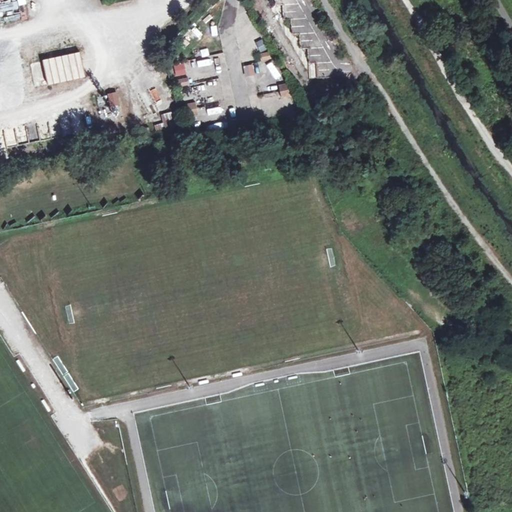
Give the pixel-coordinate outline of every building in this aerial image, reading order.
[(28,18),(25,3),(17,5),(20,20),(28,18)] [(35,30),(36,37),(59,34),(58,28),(35,30)] [(297,35),(299,47),(316,45),(314,32),(297,35)] [(40,55),(46,55),(45,46),(66,44),(66,41),(39,44),(40,55)] [(253,41),(241,43),(243,58),(256,56),(253,41)] [(40,58),(45,84),(83,76),(77,50),(40,58)] [(267,50),(258,53),(260,60),(269,58),(267,50)] [(199,60),(179,64),(180,70),(200,66),(199,60)] [(270,78),(277,76),(273,61),(267,62),(270,78)] [(256,73),(253,63),(242,66),(244,76),(256,73)] [(178,86),(188,84),(186,76),(176,79),(178,86)] [(279,97),(289,96),(287,82),(277,84),(279,97)] [(107,94),(110,105),(117,103),(114,92),(107,94)] [(261,106),(277,103),(276,96),(260,99),(261,106)] [(185,118),(197,115),(194,101),(182,104),(185,118)] [(198,111),(201,126),(216,123),(213,108),(198,111)] [(162,128),(174,125),(171,111),(159,114),(162,128)]
